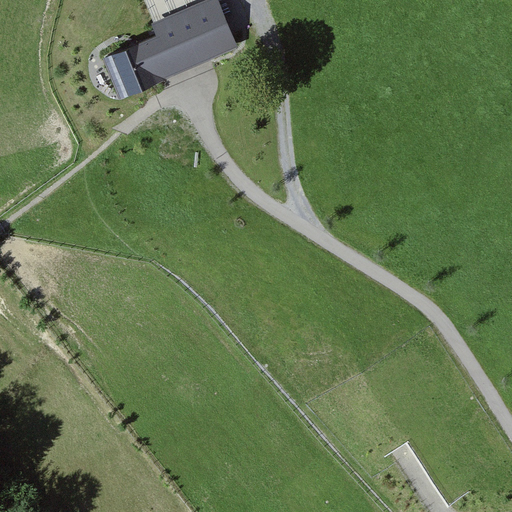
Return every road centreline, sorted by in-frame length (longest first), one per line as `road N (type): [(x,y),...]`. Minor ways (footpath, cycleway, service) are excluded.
road 1 (track): [(202,97),(218,115),(232,156),(264,190),(417,295),(480,369),(511,423)]
road 2 (residential): [(0,228),(165,99),(202,97)]
road 3 (track): [(102,154),(63,100),(62,0)]
